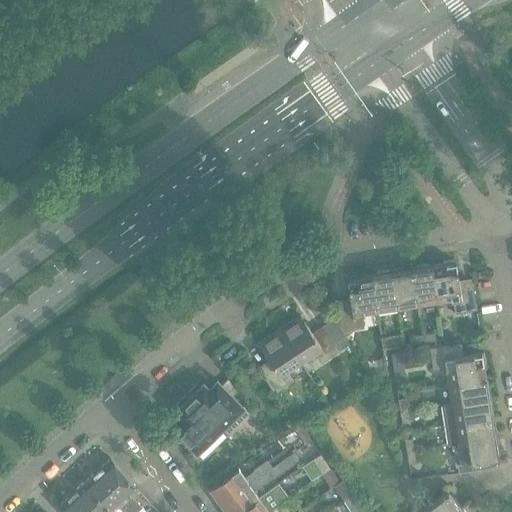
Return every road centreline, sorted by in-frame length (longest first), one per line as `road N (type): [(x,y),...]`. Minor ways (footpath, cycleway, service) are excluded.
road 1 (secondary): [(0,338),(378,62)]
road 2 (secondary): [(349,22),(0,279)]
road 3 (residential): [(135,376),(226,306),(333,253),(497,226)]
road 4 (residential): [(494,208),(498,169),(409,41)]
road 5 (residential): [(378,62),(477,203),(494,208)]
road 6 (residential): [(0,504),(113,403)]
road 7 (residential): [(192,511),(113,403)]
